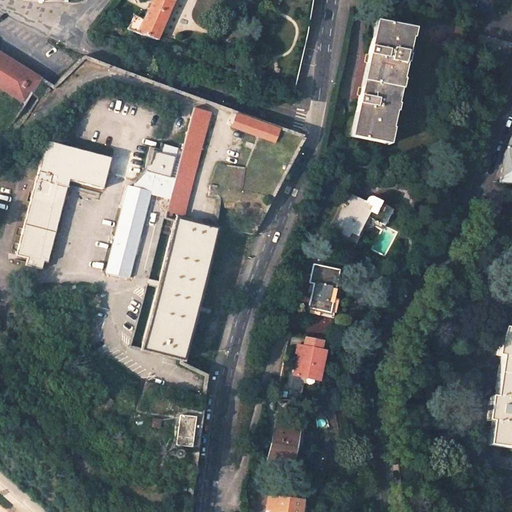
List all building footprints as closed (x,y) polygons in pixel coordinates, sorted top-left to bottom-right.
[(151,0),(143,18),(133,15),(127,28),(155,38),(173,0),(151,0)] [(381,20),(377,19),(372,38),(376,39),(381,20)] [(408,26),(381,20),(376,39),(372,38),(369,54),(357,102),(355,112),(359,113),(353,135),(380,142),(408,26)] [(415,28),(408,26),(380,142),(387,144),(415,28)] [(40,79),(0,54),(0,90),(24,105),(40,79)] [(182,215),(209,112),(192,107),(181,150),(179,158),(174,157),(177,148),(159,144),(158,149),(148,147),(145,159),(144,169),(147,170),(135,183),(134,187),(128,186),(106,271),(127,276),(149,192),(169,197),(166,211),(176,213),(182,215)] [(359,113),(355,112),(349,135),(353,135),(359,113)] [(277,129),(236,113),(231,126),(273,141),(277,129)] [(109,157),(45,141),(15,254),(27,257),(25,264),(41,269),(42,261),(47,262),(68,180),(101,188),(109,157)] [(506,158),(497,181),(511,181),(511,151),(504,149),(502,156),(506,158)] [(217,185),(209,184),(208,195),(215,196),(217,185)] [(356,235),(371,206),(349,195),(331,228),(347,237),(349,232),(356,235)] [(174,217),(176,213),(166,211),(164,218),(174,220),(174,217)] [(216,227),(174,217),(174,220),(140,348),(183,360),(216,227)] [(308,306),(331,310),(339,267),(312,262),(309,281),(316,282),(314,292),(311,291),(308,306)] [(488,442),(511,445),(511,308),(507,324),(503,323),(496,351),(501,352),(495,394),(489,394),(486,418),(492,419),(488,442)] [(319,349),(321,339),(305,336),(303,346),(319,349)] [(300,345),(292,379),(303,381),(304,376),(318,379),(324,350),(319,349),(303,346),(300,345)] [(318,379),(304,376),(303,381),(317,384),(318,379)] [(396,398),(396,411),(404,411),(405,398),(396,398)] [(198,417),(181,415),(177,445),(194,447),(198,417)] [(276,426),(268,465),(288,469),(297,431),(276,426)] [(301,511),(304,501),(270,496),(268,509),(277,511),(276,511),(301,511)]
